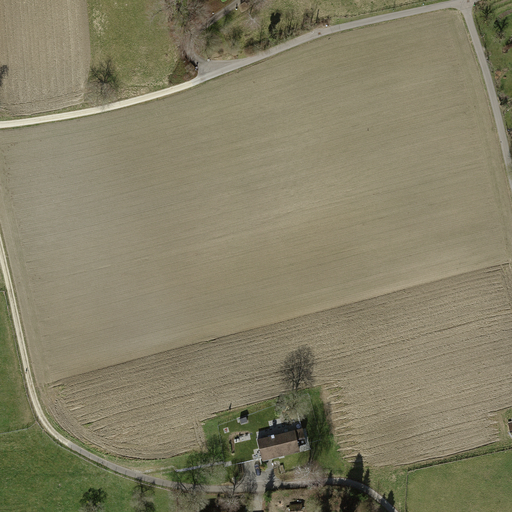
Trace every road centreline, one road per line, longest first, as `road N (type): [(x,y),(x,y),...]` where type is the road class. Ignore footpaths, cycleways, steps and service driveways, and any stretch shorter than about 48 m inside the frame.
road 1 (unclassified): [(0,235),(34,391),(67,443),(111,466),(212,489),(346,481),(396,511)]
road 2 (track): [(0,122),(186,85),(322,33),(464,1)]
road 3 (unclassified): [(464,1),(511,169)]
